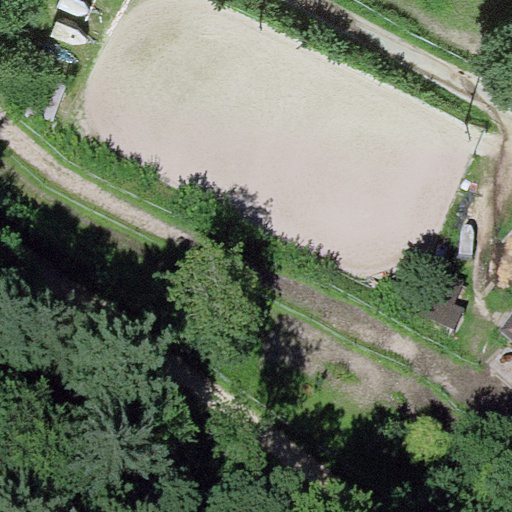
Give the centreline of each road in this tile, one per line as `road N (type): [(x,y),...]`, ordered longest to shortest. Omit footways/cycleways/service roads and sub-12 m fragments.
road 1 (track): [(0,263),(163,363),(369,511)]
road 2 (unclassified): [(299,0),(511,112)]
